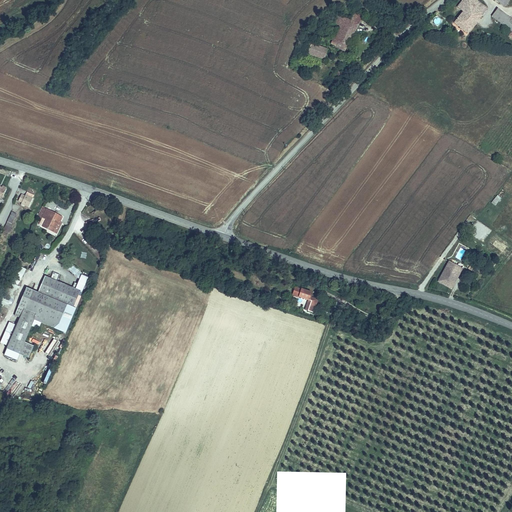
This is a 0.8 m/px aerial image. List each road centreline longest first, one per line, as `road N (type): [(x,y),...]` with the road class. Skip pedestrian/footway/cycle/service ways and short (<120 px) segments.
road 1 (unclassified): [(443,0),(396,41),(221,236)]
road 2 (tertiary): [(511,325),(221,236)]
road 3 (tertiary): [(221,236),(0,160)]
road 4 (track): [(257,511),(338,298)]
